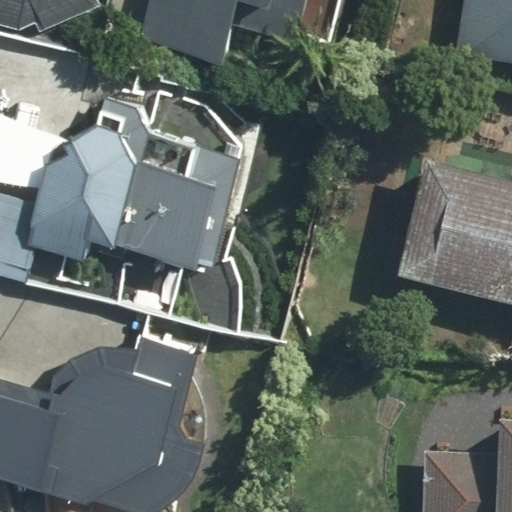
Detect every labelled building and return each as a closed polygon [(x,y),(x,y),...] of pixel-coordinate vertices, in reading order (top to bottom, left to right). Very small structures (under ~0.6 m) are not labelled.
[(0,0),(0,1),(54,12),(77,0),(0,0)] [(326,0),(167,0),(162,22),(252,45),(263,0),(301,0),(325,6),(326,0)] [(511,0),(477,0),(473,34),(511,39),(511,0)] [(0,174),(0,260),(36,271),(48,231),(100,246),(108,221),(221,254),(255,137),(211,124),(202,153),(156,140),(138,106),(115,98),(73,121),(78,130),(52,144),(40,186),(0,174)] [(511,147),(451,134),(426,248),(511,267),(511,147)] [(0,422),(0,445),(133,469),(182,441),(210,331),(131,325),(86,346),(58,379),(9,372),(0,422)] [(438,511),(480,511),(511,511),(511,443),(440,441),(438,511)]
